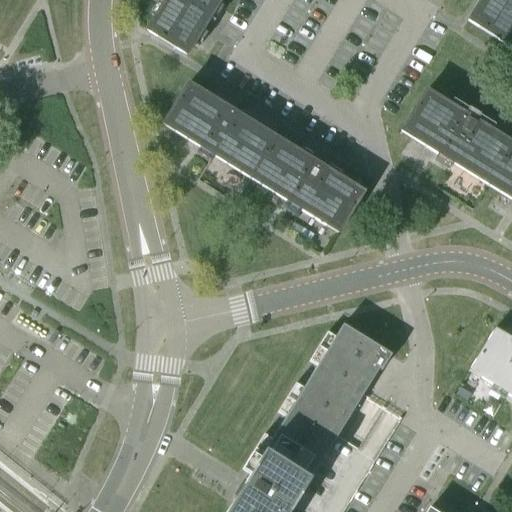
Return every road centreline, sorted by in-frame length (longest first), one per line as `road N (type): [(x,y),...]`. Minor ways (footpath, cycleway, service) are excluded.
road 1 (tertiary): [(161,332),(107,73)]
road 2 (tertiary): [(406,273),(161,332)]
road 3 (tertiary): [(108,511),(149,431),(161,332)]
road 4 (residential): [(358,133),(428,22),(392,0)]
road 5 (residential): [(406,273),(433,387),(408,437)]
road 6 (residential): [(358,133),(380,170),(406,273)]
road 7 (residential): [(281,0),(244,59),(295,93)]
